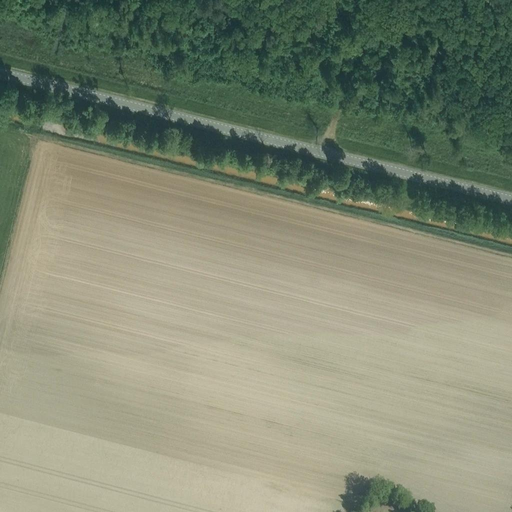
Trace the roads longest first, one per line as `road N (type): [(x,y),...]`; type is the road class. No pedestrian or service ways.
road 1 (tertiary): [(511,200),(0,73)]
road 2 (track): [(326,154),(378,0)]
